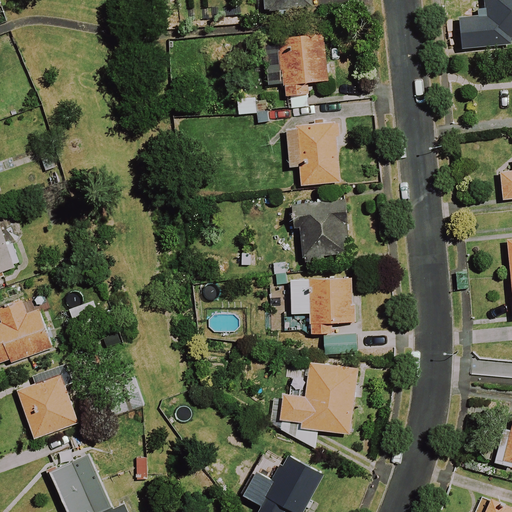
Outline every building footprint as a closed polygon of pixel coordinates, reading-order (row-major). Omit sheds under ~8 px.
[(312,10),(311,0),(266,0),(267,12),(312,10)] [(511,0),(481,0),(483,10),(477,11),(481,48),(510,44),(510,41),(511,40),(511,0)] [(329,85),(323,32),(275,38),(277,54),(265,55),(268,85),(278,83),(280,99),(302,96),(302,89),(329,85)] [(340,185),(335,125),(298,128),(299,132),(286,133),(289,168),(299,168),(300,188),(340,185)] [(511,200),(511,170),(499,172),(502,202),(511,200)] [(347,262),(345,204),(292,206),(292,220),(299,220),(301,263),(347,262)] [(6,247),(0,229),(0,274),(20,268),(12,245),(6,247)] [(354,346),(353,280),(291,281),(291,320),(288,320),(288,338),(323,338),(323,347),(354,346)] [(0,364),(50,348),(37,310),(25,314),(22,306),(2,313),(6,323),(0,324),(0,364)] [(282,396),(279,421),(298,423),(298,429),(349,435),(357,370),(311,364),(306,399),(282,396)] [(78,425),(61,375),(17,391),(34,440),(78,425)] [(117,417),(143,407),(132,375),(105,385),(117,417)] [(511,412),(503,445),(498,444),(493,464),(511,469),(511,412)] [(304,511),(323,475),(286,456),(275,476),(255,466),(240,497),(260,507),(257,511),(304,511)] [(91,460),(51,477),(65,511),(127,511),(123,502),(110,508),(91,460)] [(511,511),(511,508),(483,497),(476,511),(511,511)]
